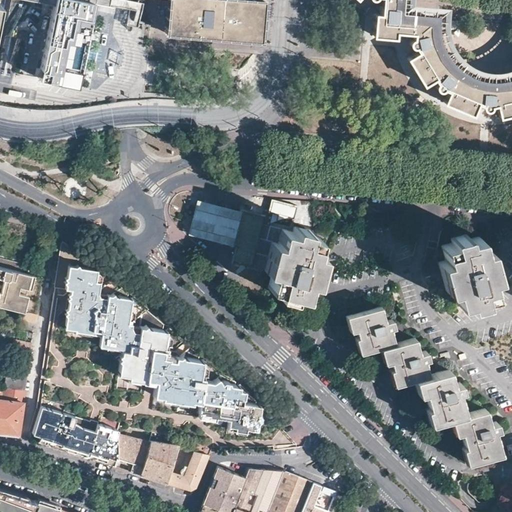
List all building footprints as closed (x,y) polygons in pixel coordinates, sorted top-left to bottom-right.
[(42,0),(43,0),(52,2),(36,78),(74,87),(93,1),(100,3),(111,5),(121,7),(128,8),(129,0),(0,0),(0,17),(4,0),(42,0)] [(166,0),(164,30),(260,39),(263,0),(166,0)] [(381,0),(382,2),(381,10),(375,10),(374,26),(374,36),(380,37),(399,38),(399,33),(414,34),(415,39),(412,40),(411,41),(411,44),(412,46),(414,48),(417,47),(418,51),(407,58),(412,66),(423,84),(423,85),(435,79),(437,82),(437,84),(437,87),(438,89),(441,89),(443,89),(445,87),(448,89),(444,102),(453,106),(471,113),(473,114),(477,103),(481,104),(483,108),(485,109),(488,108),(490,107),(490,105),(495,104),(498,116),(502,115),(511,112),(511,78),(501,82),(489,83),(487,82),(475,79),(466,76),(458,70),(453,65),(446,57),(440,46),(438,37),(436,28),(437,18),(401,13),(401,3),(401,0),(381,0)] [(235,207),(196,197),(187,233),(226,244),(230,245),(239,208),(235,207)] [(295,206),(270,198),(265,211),(275,214),(276,219),(287,217),(291,219),(295,206)] [(262,222),(264,213),(240,207),(239,208),(230,245),(235,246),(231,262),(263,270),(263,269),(267,254),(256,251),(260,236),(266,238),(269,224),(262,222)] [(263,270),(264,270),(270,272),(269,276),(266,286),(277,290),(276,294),(283,295),(292,298),(294,293),(304,296),(308,281),(313,282),(321,253),(316,251),(319,237),(309,234),(309,231),(293,227),(292,230),(269,224),(266,238),(260,236),(256,251),(267,254),(263,269),(263,270)] [(489,278),(494,277),(487,247),(481,249),(477,234),(467,237),(466,233),(458,235),(450,237),(451,241),(440,245),(444,258),(439,260),(447,289),(452,288),(456,303),(466,300),(467,304),(483,300),(483,296),(493,293),(489,278)] [(82,256),(59,238),(54,266),(52,280),(50,285),(68,288),(62,326),(73,328),(99,332),(98,336),(97,341),(121,344),(120,349),(117,373),(127,374),(154,378),(154,384),(152,394),(161,395),(176,397),(191,399),(199,400),(197,412),(214,415),(227,417),(226,423),(235,425),(234,428),(244,430),(244,426),(255,428),(258,403),(248,402),(249,390),(246,390),(245,385),(235,382),(227,382),(224,378),(219,381),(205,377),(209,361),(198,357),(183,357),(174,360),(173,351),(168,349),(171,330),(160,329),(144,328),(144,332),(136,332),(132,323),(134,308),(135,297),(127,295),(110,294),(102,295),(104,274),(102,273),(94,265),(82,256)] [(31,274),(20,271),(0,265),(0,304),(20,310),(22,310),(31,274)] [(384,321),(380,306),(344,314),(348,331),(355,329),(357,335),(355,337),(356,343),(359,352),(379,347),(393,342),(389,328),(393,327),(391,319),(384,321)] [(36,313),(22,310),(20,310),(18,318),(35,322),(36,313)] [(393,342),(379,347),(383,361),(388,360),(390,367),(388,368),(390,375),(392,384),(412,379),(428,374),(424,359),(427,357),(425,349),(418,351),(414,337),(393,342)] [(13,338),(10,348),(29,353),(31,343),(13,338)] [(9,362),(9,358),(0,357),(0,365),(5,367),(11,368),(27,369),(28,360),(13,358),(12,362),(9,362)] [(27,369),(11,368),(5,367),(3,387),(24,390),(27,369)] [(428,374),(412,379),(416,393),(422,392),(426,405),(424,406),(426,415),(428,422),(448,417),(464,413),(458,390),(462,389),(460,381),(452,383),(448,369),(428,374)] [(154,378),(127,374),(127,380),(154,384),(154,378)] [(18,434),(24,390),(3,387),(0,386),(0,432),(4,433),(7,433),(18,434)] [(40,434),(37,442),(42,444),(44,444),(55,447),(82,455),(84,456),(102,461),(103,462),(105,463),(108,453),(118,456),(117,432),(118,429),(97,422),(96,426),(89,424),(90,420),(78,416),(42,404),(37,417),(33,431),(40,434)] [(498,429),(496,420),(489,422),(484,407),(464,413),(448,417),(452,431),(459,430),(463,445),(460,446),(462,454),(464,461),(500,452),(494,429),(498,429)] [(91,418),(90,420),(89,424),(96,426),(97,422),(98,420),(91,418)] [(267,443),(295,441),(281,425),(265,427),(267,443)] [(117,432),(118,456),(135,461),(133,465),(132,471),(140,473),(150,441),(117,432)] [(151,439),(150,441),(140,473),(166,481),(170,470),(178,443),(151,439)] [(193,445),(184,467),(188,468),(196,446),(193,445)] [(181,473),(170,470),(166,481),(169,482),(176,484),(191,488),(195,487),(209,452),(196,446),(188,468),(184,467),(181,466),(180,467),(179,468),(178,469),(179,471),(180,472),(181,473)] [(135,461),(118,456),(117,460),(133,465),(135,461)] [(230,511),(245,475),(218,465),(199,511),(230,511)] [(248,468),(245,475),(230,511),(266,511),(283,470),(264,469),(248,468)] [(299,476),(283,470),(266,511),(300,511),(312,481),(299,476)] [(324,485),(312,481),(300,511),(326,511),(336,489),(324,485)] [(0,511),(31,511),(37,500),(25,496),(7,491),(0,488),(0,511)] [(47,503),(37,500),(31,511),(55,511),(58,507),(47,503)]
